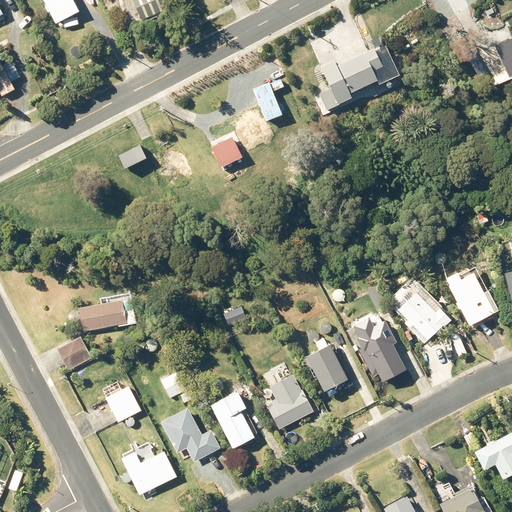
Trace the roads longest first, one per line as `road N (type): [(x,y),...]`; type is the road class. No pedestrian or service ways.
road 1 (secondary): [(307,0),(0,160)]
road 2 (residential): [(511,362),(234,511)]
road 3 (residential): [(91,492),(0,322)]
